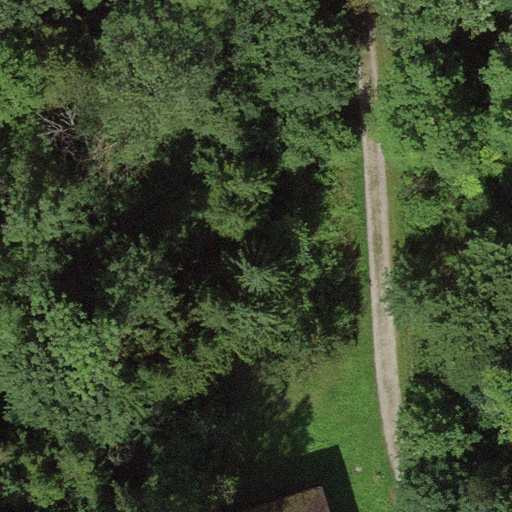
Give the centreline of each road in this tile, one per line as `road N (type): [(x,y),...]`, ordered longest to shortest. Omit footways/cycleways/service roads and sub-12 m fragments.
road 1 (track): [(416,511),(406,488),(391,344),(371,0)]
road 2 (track): [(511,13),(372,6)]
